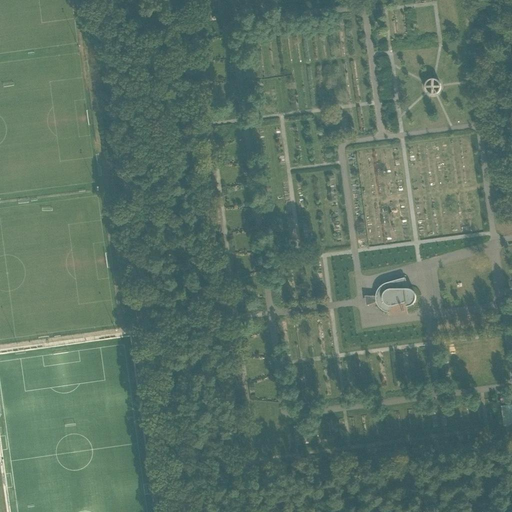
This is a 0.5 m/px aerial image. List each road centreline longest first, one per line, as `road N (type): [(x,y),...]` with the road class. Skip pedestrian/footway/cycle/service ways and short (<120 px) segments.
road 1 (track): [(99,0),(168,511)]
road 2 (track): [(511,468),(168,507)]
